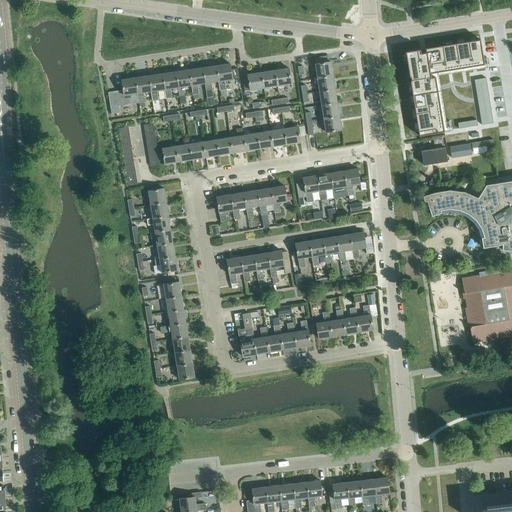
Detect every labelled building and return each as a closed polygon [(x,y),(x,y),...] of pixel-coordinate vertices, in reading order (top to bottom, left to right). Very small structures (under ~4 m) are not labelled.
[(420,49),(406,51),(406,52),(407,62),(410,77),(411,77),(411,80),(410,80),(411,83),(412,91),(413,95),(414,104),(415,108),(416,118),(417,122),(419,131),(419,135),(444,131),(435,76),(431,77),(430,73),(485,64),(484,58),(480,39),(477,40),(470,41),(466,41),(457,43),(452,44),(445,45),(439,46),(429,47),(425,48),(426,52),(421,53),(420,49)] [(315,64),(317,78),(333,75),(331,61),(315,64)] [(230,63),(216,65),(219,81),(218,81),(220,90),(226,89),(224,80),(232,79),(230,63)] [(219,81),(216,65),(203,67),(205,83),(206,92),(212,91),(211,82),(218,81),(219,81)] [(205,83),(203,67),(189,69),(192,85),(191,85),(193,94),(198,93),(199,93),(197,84),(205,83)] [(289,68),(275,70),(277,85),(291,83),(289,68)] [(184,86),(191,85),(192,85),(189,69),(176,71),(178,87),(180,103),(186,102),(185,95),(184,86)] [(277,85),(275,70),(261,72),(264,88),(277,85)] [(178,87),(176,71),(162,73),(165,89),(164,89),(166,98),(171,98),(172,97),(170,88),(178,87)] [(264,88),(261,72),(248,74),(248,80),(243,80),(245,91),(264,88)] [(165,89),(162,73),(149,75),(151,91),(152,100),(158,99),(157,90),(164,89),(165,89)] [(151,91),(149,75),(135,77),(138,93),(137,93),(139,102),(145,101),(143,92),(151,91)] [(335,89),(333,75),(317,78),(319,91),(335,89)] [(130,94),(137,93),(138,93),(135,77),(122,79),(123,90),(108,92),(111,114),(120,112),(119,105),(131,103),(130,94)] [(337,102),(335,89),(319,91),(322,105),(337,102)] [(339,116),(337,102),(322,105),(324,118),(339,116)] [(339,116),(324,118),(320,119),(321,124),(324,124),(326,132),(341,130),(339,116)] [(298,126),(284,128),(287,144),(301,142),(298,126)] [(287,144),(284,128),(271,131),(273,146),(287,144)] [(273,146),(271,131),(257,133),(260,148),(273,146)] [(260,148),(257,133),(244,135),(246,150),(260,148)] [(246,150),(244,135),(230,137),(233,153),(246,150)] [(447,161),(445,147),(443,147),(441,136),(432,138),(434,148),(421,151),(424,164),(447,161)] [(233,153),(230,137),(217,139),(219,155),(233,153)] [(219,155),(217,139),(203,141),(206,157),(219,155)] [(488,154),(496,153),(493,139),(486,140),(488,154)] [(206,157),(203,141),(190,144),(192,159),(206,157)] [(470,143),(450,147),(452,157),(471,154),(470,143)] [(192,159),(190,144),(176,146),(179,161),(192,159)] [(179,161),(176,146),(162,148),(165,164),(179,161)] [(357,168),(344,171),(346,186),(348,195),(354,194),(352,185),(360,184),(357,168)] [(346,186),(344,171),(330,173),(333,188),(334,198),(340,197),(339,187),(346,186)] [(333,188),(330,173),(317,175),(319,191),(321,200),(327,199),(325,190),(333,188)] [(319,191),(317,175),(303,177),(307,202),(313,201),(312,192),(319,191)] [(440,186),(439,178),(429,180),(430,188),(440,186)] [(511,180),(486,185),(478,198),(464,192),(450,190),(435,192),(423,196),(423,197),(423,198),(423,199),(424,200),(424,201),(425,201),(427,201),(432,216),(442,212),(441,210),(450,209),(460,210),(468,214),(476,220),(481,228),(484,237),(481,237),(483,247),(499,245),(499,244),(502,244),(502,250),(511,250),(511,180)] [(284,185),(271,188),(273,203),(275,213),(279,212),(281,212),(279,202),(287,201),(284,185)] [(148,190),(151,204),(166,202),(164,188),(148,190)] [(266,204),(273,203),(271,188),(257,190),(260,205),(261,215),(262,215),(264,226),(269,225),(266,204)] [(260,205),(257,190),(244,192),(246,208),(248,217),(254,216),(252,207),(260,205)] [(246,208),(244,192),(230,194),(233,210),(234,219),(240,218),(239,209),(246,208)] [(233,210),(230,194),(217,196),(221,221),(227,220),(225,211),(233,210)] [(168,215),(166,202),(151,204),(153,218),(168,215)] [(351,211),(363,209),(362,203),(350,205),(351,211)] [(327,210),(328,218),(336,217),(335,208),(327,210)] [(170,229),(168,215),(153,218),(155,231),(170,229)] [(173,242),(170,229),(155,231),(150,232),(151,238),(156,237),(157,245),(173,242)] [(363,232),(349,234),(352,249),(353,259),(359,258),(358,248),(366,247),(363,232)] [(352,249),(349,234),(336,236),(339,252),(338,252),(340,261),(346,260),(344,251),(352,249)] [(339,252),(336,236),(323,238),(325,254),(326,263),(332,262),(331,253),(338,252),(339,252)] [(325,254),(323,238),(309,240),(312,256),(311,256),(313,265),(319,264),(317,255),(325,254)] [(312,256),(309,240),(295,243),(299,268),(305,267),(304,257),(311,256),(312,256)] [(175,256),(173,242),(157,245),(159,258),(175,256)] [(281,250),(267,252),(270,268),(271,277),(272,277),(277,276),(276,267),(284,266),(281,250)] [(270,268),(267,252),(254,255),(257,270),(256,270),(258,279),(264,278),(262,269),(270,268)] [(257,270),(254,255),(241,257),(243,272),(244,282),(250,281),(249,271),(256,270),(257,270)] [(177,270),(175,256),(159,258),(155,259),(156,265),(160,264),(162,272),(177,270)] [(243,272),(241,257),(227,259),(231,284),(237,283),(235,274),(243,272)] [(511,269),(499,272),(499,268),(479,272),(479,275),(463,278),(462,278),(461,278),(463,288),(462,288),(464,299),(466,298),(468,312),(466,312),(468,322),(470,322),(471,326),(470,326),(473,342),(474,342),(474,341),(483,340),(483,341),(494,340),(493,338),(511,334),(511,269)] [(303,285),(302,273),(295,274),(297,286),(303,285)] [(164,284),(166,298),(181,295),(179,281),(164,284)] [(184,309),(181,295),(166,298),(168,311),(184,309)] [(364,315),(357,316),(359,332),(373,330),(369,306),(369,305),(363,306),(364,315)] [(290,306),(282,307),(277,308),(278,315),(291,313),(290,306)] [(357,316),(356,307),(349,308),(351,317),(344,318),(343,319),(346,334),(359,332),(357,316)] [(186,322),(184,309),(168,311),(170,325),(186,322)] [(343,319),(344,318),(342,309),(340,309),(336,310),(337,319),(330,321),(332,336),(346,334),(343,319)] [(330,321),(329,311),(322,312),(324,322),(316,323),(319,339),(332,336),(330,321)] [(253,329),(251,318),(250,313),(243,314),(246,330),(253,329)] [(302,330),(295,332),(294,332),(297,347),(311,345),(306,320),(300,321),(302,330)] [(188,336),(186,322),(170,325),(160,327),(161,333),(171,331),(172,338),(188,336)] [(294,332),(295,332),(293,322),(287,323),(288,333),(281,334),(283,349),(297,347),(294,332)] [(281,334),(280,324),(273,325),(275,335),(268,336),(267,336),(270,352),(283,349),(281,334)] [(267,336),(268,336),(266,327),(260,328),(261,337),(254,338),(256,354),(270,352),(267,336)] [(254,338),(253,329),(246,330),(248,339),(240,341),(243,356),(256,354),(254,338)] [(190,349),(188,336),(172,338),(175,352),(190,349)] [(192,363),(190,349),(175,352),(177,365),(192,363)] [(195,377),(192,363),(177,365),(173,366),(174,372),(178,371),(179,379),(195,377)] [(387,477),(374,479),(375,494),(376,504),(382,503),(381,494),(389,493),(387,477)] [(375,494),(374,479),(360,480),(362,496),(363,505),(369,505),(368,495),(375,494)] [(322,496),(321,486),(320,480),(306,482),(308,497),(309,507),(315,506),(314,497),(322,496)] [(362,496),(360,480),(346,482),(348,498),(349,507),(355,506),(354,497),(362,496)] [(308,497),(306,482),(293,483),(295,499),(294,499),(295,508),(302,508),(300,498),(308,497)] [(348,498),(346,482),(333,483),(336,509),(342,508),(341,498),(348,498)] [(295,499),(293,483),(279,485),(281,500),(282,510),(288,509),(287,500),(294,499),(295,499)] [(281,500),(279,485),(266,486),(267,502),(268,511),(274,511),(273,501),(281,500)] [(267,502),(266,486),(252,488),(253,499),(246,500),(247,511),(260,511),(260,503),(267,502)] [(179,498),(181,511),(197,510),(206,509),(205,503),(196,504),(195,496),(179,498)] [(511,511),(511,503),(489,506),(489,509),(482,510),(482,509),(481,509),(481,511),(511,511)]
